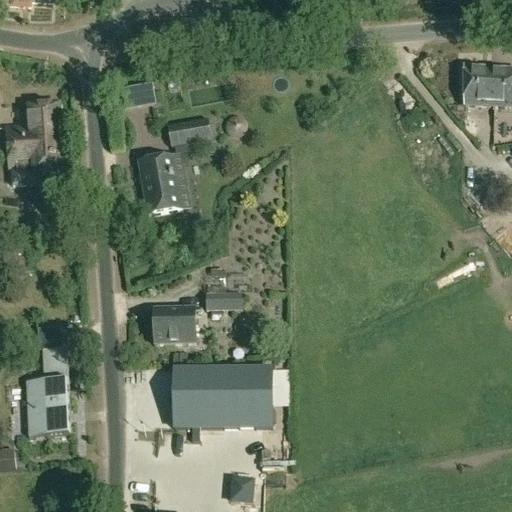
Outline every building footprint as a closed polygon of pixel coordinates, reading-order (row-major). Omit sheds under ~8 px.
[(0,0),(0,1),(9,2),(9,9),(33,10),(33,5),(54,7),(54,0),(0,0)] [(463,109),(495,112),(496,105),(493,105),(494,94),(492,94),(493,73),(466,71),(463,109)] [(511,74),(493,73),(492,94),(494,94),(493,105),(496,105),(495,112),(511,113),(511,74)] [(140,89),(144,109),(158,107),(153,86),(140,89)] [(32,109),(33,129),(33,131),(10,132),(11,158),(13,158),(48,156),(48,148),(65,146),(63,107),(32,109)] [(241,138),(255,132),(250,120),(236,126),(241,138)] [(173,126),(176,143),(217,138),(215,121),(173,126)] [(11,158),(13,190),(43,189),(43,178),(67,177),(65,146),(48,148),(48,156),(13,158),(11,158)] [(140,166),(147,206),(150,220),(193,213),(183,159),(140,166)] [(458,292),(482,281),(478,271),(453,281),(458,292)] [(243,297),(231,297),(228,297),(227,297),(209,298),(209,315),(211,315),(224,315),(228,315),(228,314),(231,314),(243,314),(243,297)] [(196,340),(196,312),(156,313),(157,349),(190,348),(189,340),(196,340)] [(31,442),(74,440),(70,353),(45,354),(47,386),(29,387),(31,442)] [(177,432),(275,432),(275,392),(286,392),(286,375),(275,375),(275,373),(176,374),(177,432)] [(215,451),(223,462),(237,451),(229,440),(215,451)] [(0,453),(0,477),(19,475),(16,452),(0,453)] [(254,508),(256,483),(232,481),(230,506),(254,508)]
